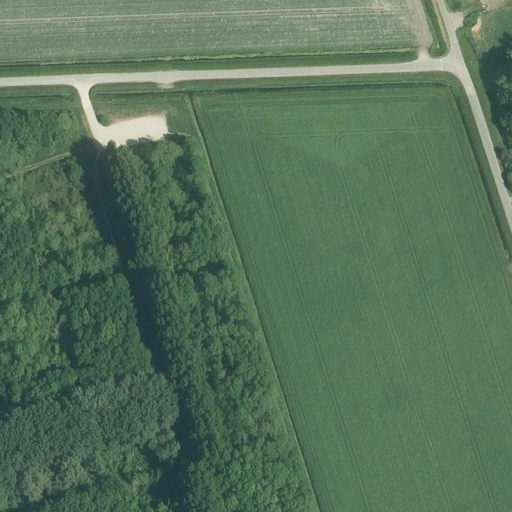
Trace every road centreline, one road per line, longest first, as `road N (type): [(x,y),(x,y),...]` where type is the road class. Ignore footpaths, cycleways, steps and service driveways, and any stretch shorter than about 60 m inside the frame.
road 1 (unclassified): [(0,82),(460,64)]
road 2 (unclassified): [(511,221),(460,64)]
